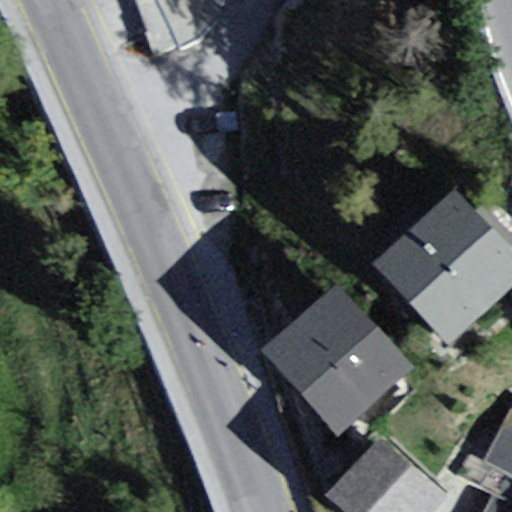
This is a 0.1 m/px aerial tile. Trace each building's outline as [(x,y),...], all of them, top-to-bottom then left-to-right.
[(139,0),(160,61),(202,41),(224,13),(226,0),(139,0)] [(511,247),(456,186),(373,261),(446,342),(511,283),(511,247)] [(305,298),(233,363),(303,441),(375,376),(305,298)] [(511,511),(511,410),(485,461),(468,452),(456,474),(494,494),(484,511),(511,511)] [(419,511),(426,505),(358,443),(294,511),(419,511)]
